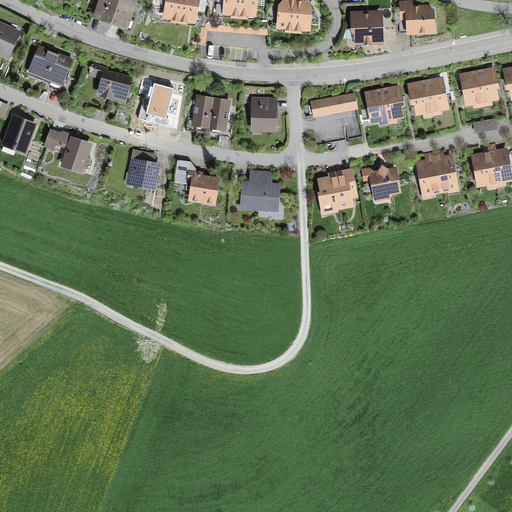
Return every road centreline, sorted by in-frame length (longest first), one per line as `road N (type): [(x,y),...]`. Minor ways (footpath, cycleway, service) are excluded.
road 1 (residential): [(0,90),(113,135),(299,161)]
road 2 (residential): [(3,0),(121,48),(232,73),(292,75)]
road 3 (residential): [(292,75),(356,71),(511,40)]
road 4 (residential): [(299,161),(511,130)]
